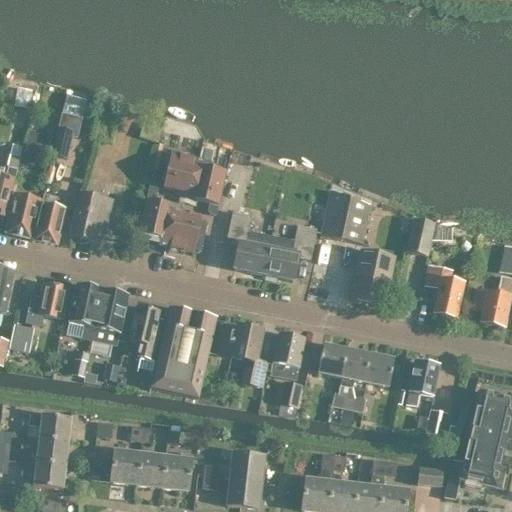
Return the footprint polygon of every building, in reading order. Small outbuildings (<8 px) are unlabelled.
[(90,137),(110,142),(117,116),(97,110),(90,137)] [(138,136),(156,141),(160,128),(142,123),(138,136)] [(49,155),(66,158),(72,131),(56,127),(49,155)] [(20,160),(35,164),(41,143),(26,139),(20,160)] [(198,158),(204,161),(210,162),(212,150),(200,147),(198,158)] [(203,166),(204,161),(198,158),(169,152),(165,172),(163,179),(161,186),(195,194),(194,200),(208,203),(206,210),(208,213),(214,215),(224,171),(203,166)] [(0,214),(3,215),(13,177),(18,156),(9,154),(4,175),(0,174),(0,214)] [(200,217),(167,209),(168,204),(154,201),(159,178),(163,179),(165,172),(151,169),(150,175),(140,173),(137,182),(148,185),(137,233),(159,238),(157,243),(196,252),(199,250),(205,222),(204,219),(200,218),(200,217)] [(319,235),(360,243),(369,203),(328,190),(319,235)] [(3,232),(30,238),(39,198),(12,191),(3,232)] [(68,235),(94,241),(97,226),(104,228),(111,198),(78,191),(68,235)] [(31,238),(56,244),(65,208),(54,205),(57,196),(42,193),(40,199),(39,201),(31,238)] [(237,244),(232,268),(262,275),(270,235),(247,230),(251,215),(231,211),(225,242),(237,244)] [(433,226),(434,223),(412,218),(404,251),(426,255),(429,240),(430,240),(433,226)] [(262,275),(292,281),(296,257),(309,260),(315,228),(296,224),(292,240),(270,235),(262,275)] [(430,240),(450,241),(451,227),(442,227),(442,226),(433,226),(430,240)] [(497,272),(511,274),(511,246),(502,245),(497,272)] [(351,298),(382,304),(390,266),(382,264),(384,255),(370,251),(366,267),(358,265),(351,298)] [(431,312),(455,317),(463,281),(450,278),(451,269),(427,264),(423,285),(436,288),(431,312)] [(0,314),(2,315),(11,271),(0,268),(0,314)] [(472,306),(481,308),(478,322),(503,327),(511,280),(511,278),(499,276),(496,292),(476,288),(472,306)] [(24,322),(40,325),(42,316),(59,319),(66,288),(42,283),(40,296),(30,294),(24,322)] [(63,334),(114,345),(125,295),(75,283),(63,334)] [(138,343),(135,357),(153,361),(161,328),(155,327),(159,312),(146,309),(147,309),(134,306),(126,341),(138,343)] [(149,388),(196,399),(215,317),(167,306),(153,371),(151,381),(149,388)] [(7,348),(27,352),(33,327),(13,323),(7,348)] [(255,360),(261,329),(236,324),(235,327),(222,324),(216,355),(243,361),(238,384),(261,388),(266,362),(255,360)] [(268,374),(284,378),(295,380),(303,338),(277,332),(271,362),(268,374)] [(0,364),(3,366),(9,341),(0,338),(0,364)] [(316,373),(340,378),(346,349),(322,344),(316,373)] [(339,385),(350,387),(352,381),(362,383),(369,354),(346,349),(340,378),(339,385)] [(362,383),(386,388),(392,359),(369,354),(362,383)] [(69,372),(82,375),(85,360),(73,357),(69,372)] [(404,404),(415,407),(418,394),(431,397),(437,366),(413,361),(404,404)] [(277,404),(296,408),(301,385),(282,381),(277,404)] [(330,405),(362,412),(364,399),(332,392),(330,405)] [(444,497),(453,499),(457,480),(494,488),(511,409),(511,399),(477,392),(461,462),(452,460),(444,497)] [(424,436),(440,440),(445,417),(429,413),(424,436)] [(38,426),(37,438),(66,442),(69,418),(39,414),(39,415),(28,414),(27,425),(38,426)] [(128,440),(140,441),(142,427),(130,425),(128,440)] [(142,427),(140,441),(152,443),(153,428),(142,427)] [(165,444),(176,446),(178,431),(167,429),(165,444)] [(0,457),(6,458),(10,431),(0,430),(0,457)] [(34,462),(64,465),(66,442),(37,438),(34,462)] [(109,482),(135,485),(139,452),(112,449),(109,482)] [(135,485),(160,488),(164,455),(165,451),(155,449),(154,454),(139,452),(135,485)] [(160,488),(186,491),(190,458),(190,452),(178,450),(178,457),(164,455),(160,488)] [(228,479),(260,482),(263,456),(231,453),(228,479)] [(321,454),(318,480),(303,479),(300,510),(320,511),(326,511),(330,482),(331,469),(333,455),(321,454)] [(331,469),(342,471),(344,456),(333,455),(331,469)] [(351,511),(377,511),(381,487),(382,475),(384,461),(372,460),(369,486),(355,484),(351,511)] [(31,485),(61,489),(64,465),(34,462),(34,463),(23,461),(22,472),(33,474),(31,485)] [(382,475),(393,476),(395,462),(384,461),(382,475)] [(202,476),(216,477),(217,466),(203,465),(202,476)] [(416,484),(439,486),(441,471),(418,468),(416,484)] [(200,487),(215,489),(216,477),(202,476),(200,487)] [(225,505),(257,509),(260,482),(228,479),(225,505)] [(326,511),(351,511),(355,484),(330,482),(326,511)] [(377,511),(404,511),(407,490),(381,487),(377,511)] [(0,492),(0,504),(17,506),(18,495),(0,492)] [(40,511),(51,511),(53,501),(42,500),(40,511)] [(51,511),(63,511),(64,502),(53,501),(51,511)]
